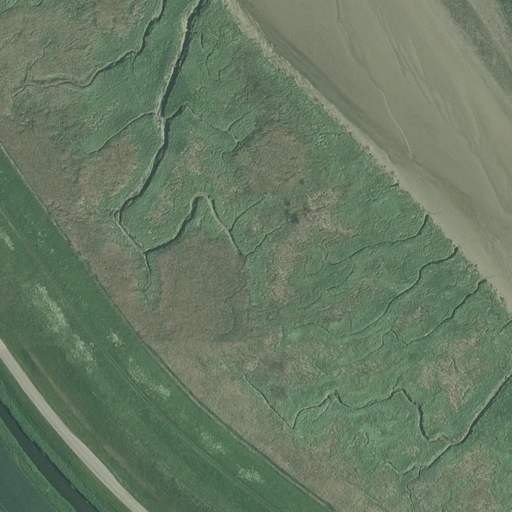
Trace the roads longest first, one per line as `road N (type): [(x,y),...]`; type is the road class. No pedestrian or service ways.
road 1 (track): [(250,511),(128,403),(0,224)]
road 2 (unclassified): [(140,511),(49,415),(0,346)]
